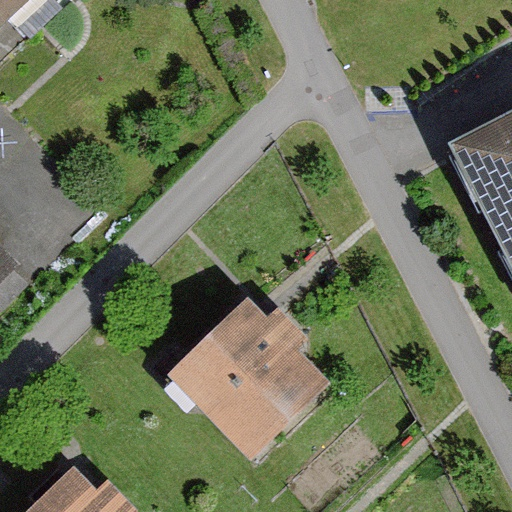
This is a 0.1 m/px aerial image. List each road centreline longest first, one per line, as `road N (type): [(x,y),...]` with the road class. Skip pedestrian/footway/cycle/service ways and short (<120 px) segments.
road 1 (residential): [(326,69),(0,393)]
road 2 (residential): [(511,440),(326,69)]
